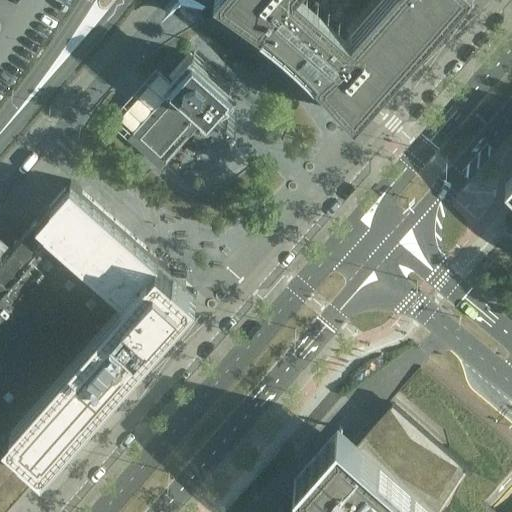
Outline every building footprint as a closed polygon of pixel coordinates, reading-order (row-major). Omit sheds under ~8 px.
[(232,0),(357,110),(398,63),(453,0),(380,0),(349,35),(312,0),(232,0)] [(213,111),(214,111),(224,119),(226,117),(230,120),(235,113),(232,110),(234,107),(229,103),(224,99),(221,103),(217,99),(229,86),(193,54),(172,78),(182,86),(139,135),(161,154),(204,106),(208,110),(213,103),(217,107),(213,111)] [(417,110),(406,123),(409,125),(420,113),(417,110)] [(45,209),(14,244),(13,245),(0,260),(0,505),(4,509),(6,508),(193,295),(197,292),(193,289),(185,282),(186,273),(174,272),(103,209),(71,180),(62,190),(45,209)] [(511,511),(491,511),(482,503),(511,468),(511,447),(420,367),(395,396),(358,437),(338,419),(317,443),(295,468),(316,488),(294,511),(511,511)]
